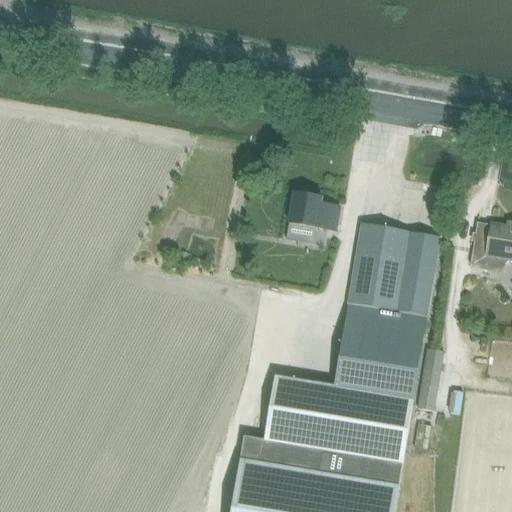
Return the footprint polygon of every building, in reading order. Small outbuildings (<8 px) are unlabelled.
[(336,233),(341,207),(320,203),(321,197),(295,193),(290,224),(336,233)] [(511,227),(493,224),(492,228),(478,225),(471,266),(499,270),(511,261),(511,227)] [(428,319),(441,240),(361,227),(348,306),(428,319)] [(394,511),(402,467),(427,322),(348,308),(334,390),(274,380),(263,442),(244,438),(231,511),(394,511)] [(434,413),(444,354),(426,351),(417,410),(434,413)]
